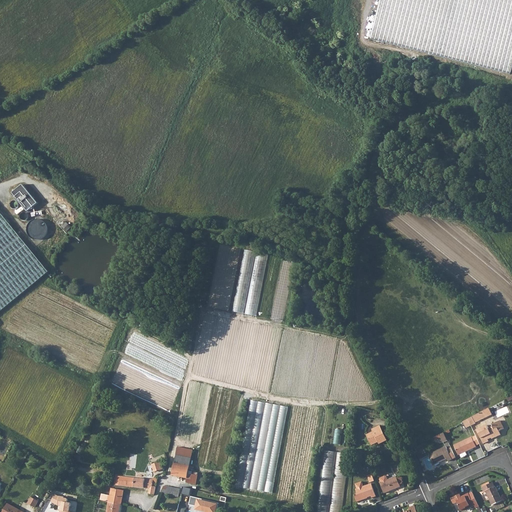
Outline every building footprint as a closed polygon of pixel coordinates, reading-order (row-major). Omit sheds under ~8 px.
[(511,64),(511,0),(379,0),(370,38),(510,73),(511,64)] [(38,202),(22,183),(12,192),(27,211),(38,202)] [(15,200),(14,200),(12,200),(11,201),(10,202),(10,204),(10,206),(11,207),(12,208),(13,208),(16,208),(17,207),(17,206),(18,204),(18,203),(16,201),(15,200)] [(0,311),(49,272),(0,211),(0,311)] [(35,219),(32,219),(30,221),(28,223),(27,224),(26,226),(26,229),(26,231),(26,233),(27,235),(29,237),(31,238),(34,239),(36,240),(38,239),(40,239),(42,238),(44,237),(45,235),(46,233),(47,230),(47,227),(46,225),(45,223),(44,222),(42,220),(40,219),(37,219),(35,219)] [(256,251),(245,249),(233,312),(245,314),(256,251)] [(257,254),(246,314),(257,316),(268,256),(257,254)] [(283,260),(273,319),(284,321),(294,262),(283,260)] [(274,493),(288,406),(268,403),(251,400),(237,487),(274,493)] [(468,419),(471,426),(476,424),(475,423),(485,418),(486,418),(492,415),(489,408),(483,411),(482,412),(468,419)] [(499,431),(504,429),(500,421),(492,425),(493,427),(489,429),(487,425),(477,430),(483,444),(489,441),(488,440),(491,438),(495,437),(495,438),(501,435),(499,431)] [(379,444),(387,440),(380,426),(372,430),(373,432),(367,435),(372,445),(377,443),(376,441),(377,441),(378,442),(379,444)] [(337,429),(334,444),(341,445),(343,430),(337,429)] [(439,435),(441,438),(443,443),(448,441),(444,432),(439,435)] [(458,455),(477,446),(476,445),(472,437),(454,445),(458,455)] [(447,448),(446,446),(429,454),(434,465),(447,459),(448,461),(452,459),(447,448)] [(450,446),(447,448),(452,459),(456,458),(450,446)] [(193,450),(178,447),(176,455),(191,458),(193,450)] [(318,511),(342,511),(349,453),(326,451),(318,511)] [(188,473),(191,458),(176,455),(172,475),(187,478),(188,473)] [(162,469),(160,462),(153,465),(155,471),(162,469)] [(116,476),(115,485),(125,486),(136,487),(150,489),(149,493),(154,495),(156,487),(151,486),(153,480),(116,476)] [(385,493),(401,487),(400,485),(397,478),(397,476),(388,480),(387,476),(385,476),(381,478),(380,479),(381,482),(380,483),(385,493)] [(372,498),(376,496),(372,484),(364,486),(362,482),(356,484),(358,489),(356,489),(358,494),(355,495),(357,502),(367,499),(366,498),(372,496),(372,498)] [(495,486),(495,487),(493,482),(482,487),(484,492),(486,491),(492,505),(502,501),(495,486)] [(162,493),(172,495),(174,487),(168,486),(167,487),(163,487),(162,493)] [(180,489),(174,487),(172,495),(179,497),(180,489)] [(108,502),(109,502),(121,504),(123,498),(124,490),(112,488),(111,495),(109,495),(102,494),(101,500),(108,502)] [(473,492),(465,496),(465,497),(462,499),(461,498),(457,500),(461,510),(466,508),(466,507),(469,506),(470,508),(475,506),(476,508),(479,507),(479,505),(478,503),(473,492)] [(59,511),(70,511),(69,511),(71,502),(67,502),(68,498),(65,498),(65,497),(58,496),(55,494),(51,502),(57,505),(60,505),(59,511)] [(216,511),(219,503),(191,496),(189,504),(197,506),(208,509),(207,511),(216,511)] [(35,507),(38,501),(31,497),(28,503),(35,507)] [(119,511),(121,504),(109,502),(107,511),(119,511)] [(23,511),(8,503),(3,511),(23,511)]
